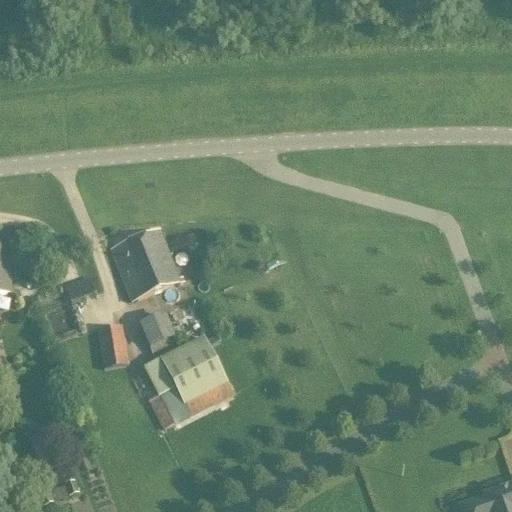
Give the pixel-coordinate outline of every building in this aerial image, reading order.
[(132,304),(180,285),(159,233),(111,253),(132,304)] [(0,297),(12,295),(3,245),(0,245),(0,297)] [(90,279),(64,289),(71,305),(96,295),(90,279)] [(161,317),(140,325),(154,359),(175,351),(161,317)] [(122,329),(97,333),(103,373),(129,368),(122,329)] [(232,398),(202,341),(158,363),(142,371),(156,398),(146,403),(162,433),(172,427),(172,428),(189,419),(190,421),(232,398)] [(64,487),(64,489),(49,495),(48,493),(38,497),(43,509),(53,505),(52,505),(68,499),(78,496),(74,484),(64,487)] [(511,511),(511,489),(482,500),(486,511),(511,511)]
